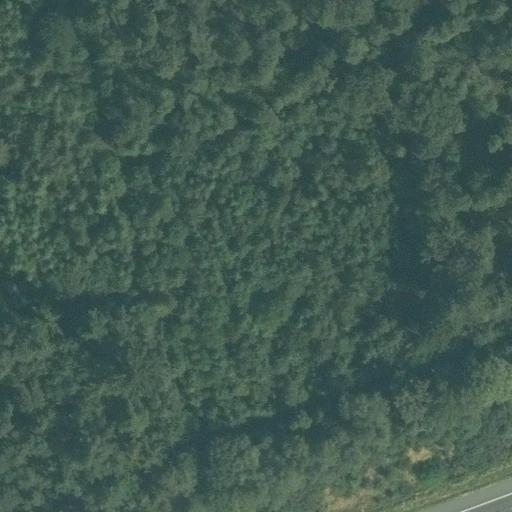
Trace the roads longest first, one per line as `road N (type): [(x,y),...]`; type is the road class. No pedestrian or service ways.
road 1 (track): [(117,165),(179,147),(511,6)]
road 2 (track): [(75,0),(135,271),(125,287),(99,297),(0,306)]
